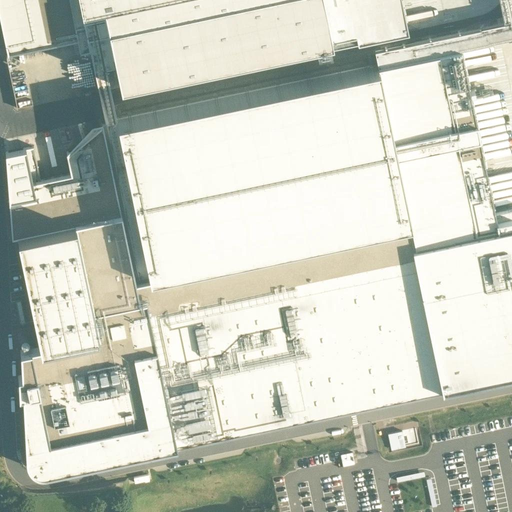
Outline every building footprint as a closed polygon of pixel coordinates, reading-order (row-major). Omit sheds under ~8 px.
[(0,0),(0,15),(9,55),(89,38),(83,9),(80,0),(0,0)] [(80,0),(83,9),(105,4),(124,0),(80,0)] [(124,0),(105,4),(124,93),(409,35),(401,0),(124,0)] [(48,475),(511,378),(511,209),(497,213),(463,51),(94,127),(68,153),(72,175),(41,181),(34,148),(7,153),(13,238),(17,238),(42,349),(22,354),(22,379),(19,380),(19,398),(24,397),(26,451),(27,468),(36,476),(48,475)] [(408,429),(387,434),(391,450),(419,443),(414,425),(408,426),(408,429)] [(341,453),(342,465),(354,464),(353,452),(341,453)]
